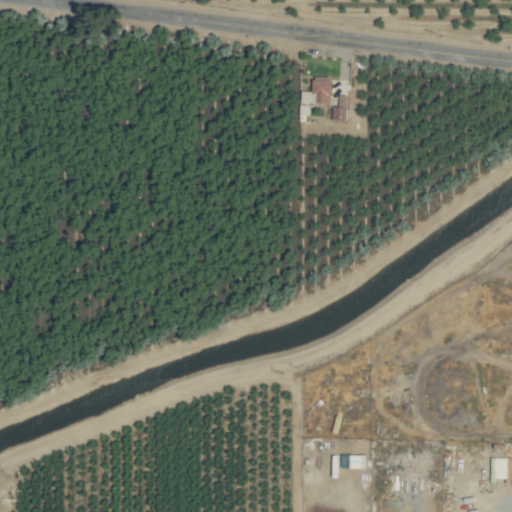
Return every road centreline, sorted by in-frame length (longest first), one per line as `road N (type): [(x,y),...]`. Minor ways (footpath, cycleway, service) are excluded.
road 1 (tertiary): [(204,21),(451,54)]
road 2 (tertiary): [(38,0),(204,21)]
